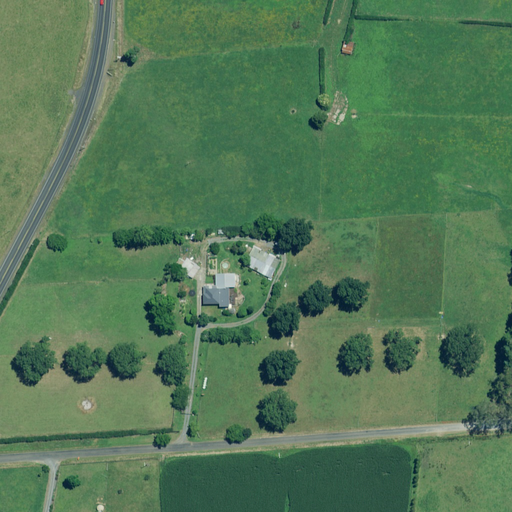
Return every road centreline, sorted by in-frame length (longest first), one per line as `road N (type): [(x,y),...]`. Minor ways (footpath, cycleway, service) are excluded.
road 1 (unclassified): [(0,459),(511,422)]
road 2 (secondary): [(105,0),(96,70),(76,133),(0,283)]
